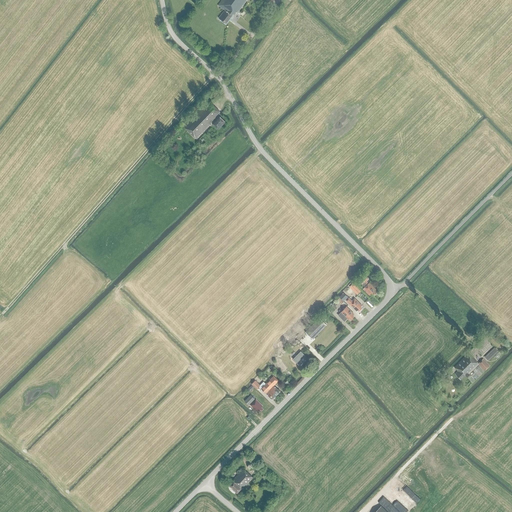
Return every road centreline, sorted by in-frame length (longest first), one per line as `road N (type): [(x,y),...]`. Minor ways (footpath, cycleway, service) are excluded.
road 1 (tertiary): [(397,288),(265,156),(218,77),(173,36),(162,0)]
road 2 (track): [(213,73),(3,313)]
road 3 (tertiary): [(203,484),(397,288)]
road 4 (unclassified): [(397,288),(511,173)]
